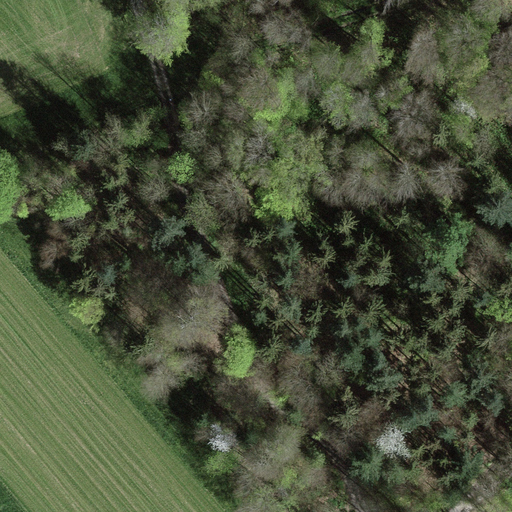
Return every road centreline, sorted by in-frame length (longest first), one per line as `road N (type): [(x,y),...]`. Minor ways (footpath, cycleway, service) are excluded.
road 1 (track): [(312,511),(264,324),(151,0)]
road 2 (track): [(387,511),(408,496),(470,484),(511,458)]
